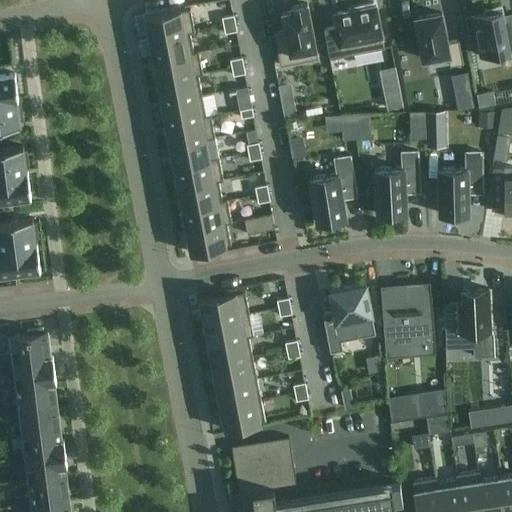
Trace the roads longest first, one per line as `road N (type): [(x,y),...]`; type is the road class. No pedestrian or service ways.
road 1 (residential): [(511,253),(410,244),(317,254),(163,288)]
road 2 (residential): [(105,13),(163,288)]
road 3 (residential): [(163,288),(205,511)]
road 4 (residential): [(163,288),(0,310)]
